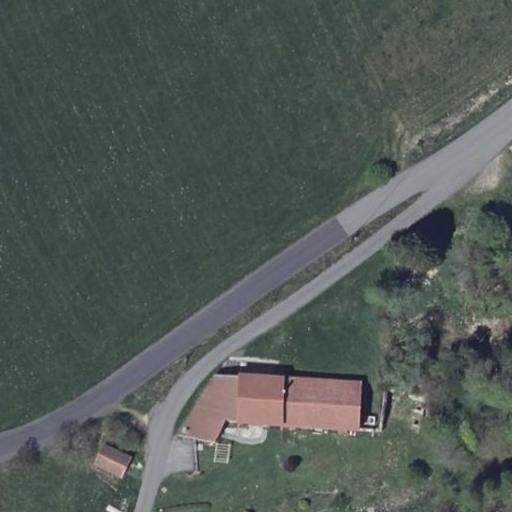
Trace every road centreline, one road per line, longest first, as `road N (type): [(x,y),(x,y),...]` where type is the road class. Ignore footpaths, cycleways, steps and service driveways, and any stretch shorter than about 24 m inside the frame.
road 1 (unclassified): [(478,133),(83,408),(0,446)]
road 2 (unclassified): [(478,133),(462,177),(188,383),(163,428),(144,511)]
